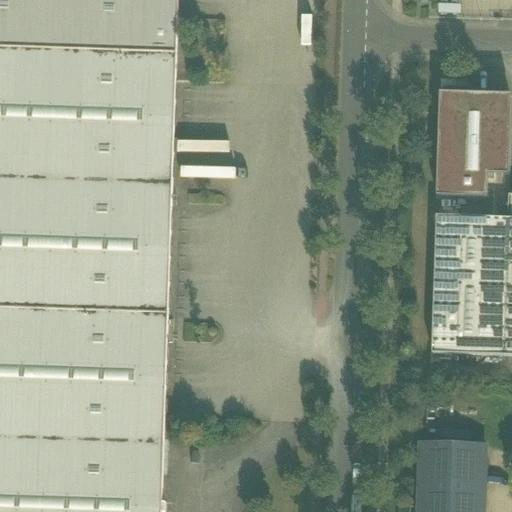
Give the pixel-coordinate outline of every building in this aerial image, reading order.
[(0,0),(0,49),(177,56),(178,0),(0,0)] [(0,511),(162,511),(177,56),(0,49),(0,511)] [(507,98),(440,95),(437,198),(488,200),(489,176),(509,177),(511,102),(507,98)] [(511,197),(509,197),(508,221),(437,218),(432,355),(511,358),(511,197)] [(481,511),(484,449),(423,448),(421,511),(481,511)]
